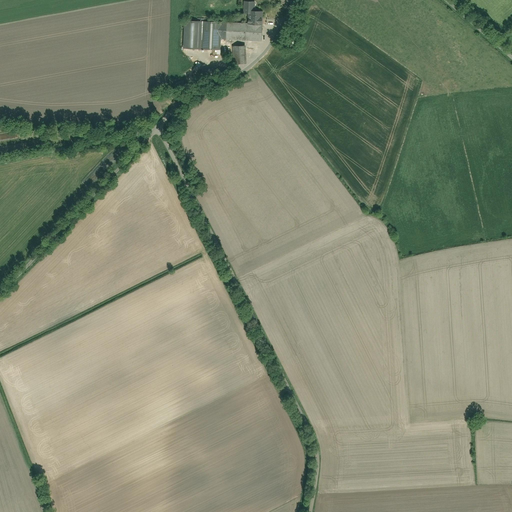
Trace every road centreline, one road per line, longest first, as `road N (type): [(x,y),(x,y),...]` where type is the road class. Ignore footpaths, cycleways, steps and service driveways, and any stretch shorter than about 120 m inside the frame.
road 1 (residential): [(156,129),(315,445),(310,511)]
road 2 (residential): [(0,294),(156,129)]
road 3 (residential): [(156,129),(187,96),(247,70),(296,0)]
road 4 (residential): [(0,161),(156,129)]
